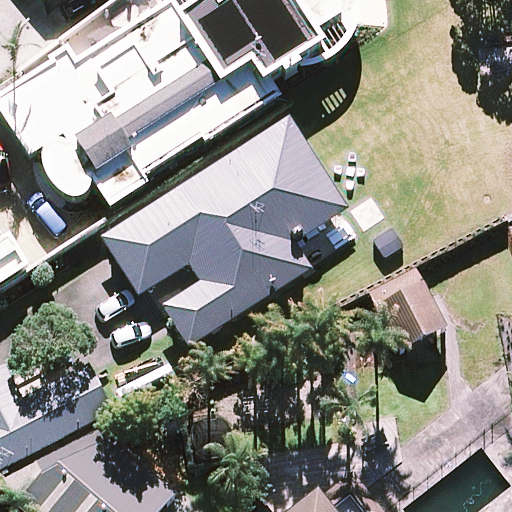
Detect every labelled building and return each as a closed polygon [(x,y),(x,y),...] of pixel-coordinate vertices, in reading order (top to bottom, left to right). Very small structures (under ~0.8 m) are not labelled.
[(239,0),(227,9),(220,0),(212,0),(188,17),(180,5),(174,9),(167,0),(131,0),(67,44),(74,55),(0,104),(0,114),(35,166),(48,158),(47,162),(47,166),(48,171),(49,175),(50,179),(51,183),(53,187),(55,190),(58,194),(61,197),(64,200),(67,202),(70,205),(74,207),(78,209),(80,209),(82,208),(84,208),(86,207),(88,206),(89,205),(91,204),(92,203),(94,201),(95,199),(96,198),(96,196),(97,194),(97,192),(98,191),(115,218),(156,191),(152,185),(207,149),(211,154),(286,104),(277,90),(288,82),(295,82),(302,82),(309,81),(316,79),(323,77),(330,74),(336,70),(342,66),(347,62),(352,57),(356,51),(360,45),(364,39),(367,33),(369,26),(386,26),(386,18),(386,10),(385,3),(383,0),(239,0)] [(39,0),(46,9),(58,0),(39,0)] [(349,217),(291,128),(107,247),(143,303),(195,270),(206,288),(167,313),(194,355),(314,277),(297,250),(349,217)] [(451,335),(418,274),(372,298),(405,359),(451,335)] [(0,484),(98,432),(116,422),(96,375),(37,398),(26,371),(0,381),(0,484)] [(98,432),(0,484),(0,491),(22,511),(171,511),(179,503),(98,432)] [(386,511),(357,477),(354,480),(351,473),(346,466),(341,460),(335,455),(327,451),(320,449),(312,447),(304,448),(296,449),(288,452),(281,456),(275,462),(270,468),(267,475),(264,483),(263,491),(263,499),(265,507),(266,511),(386,511)]
